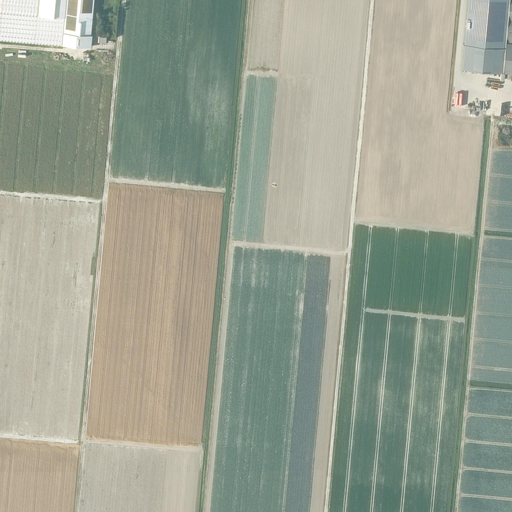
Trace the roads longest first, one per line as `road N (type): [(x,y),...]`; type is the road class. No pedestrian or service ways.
road 1 (track): [(75,511),(122,0)]
road 2 (track): [(324,511),(371,0)]
